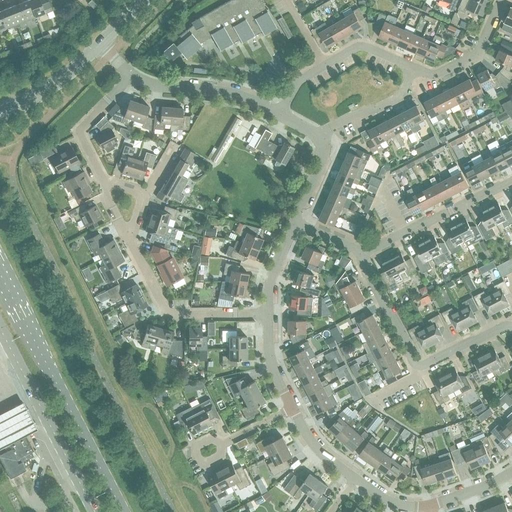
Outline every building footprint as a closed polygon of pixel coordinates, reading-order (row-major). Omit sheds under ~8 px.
[(28,0),(19,4),(26,22),(32,19),(33,21),(36,20),(28,0)] [(28,0),(36,20),(39,19),(39,16),(52,11),(47,0),(28,0)] [(91,0),(88,4),(93,9),(97,5),(91,0)] [(230,0),(191,23),(192,25),(179,36),(175,40),(178,44),(176,47),(172,43),(162,51),(162,56),(171,61),(180,53),(186,60),(202,47),(199,43),(203,39),(202,37),(207,34),(208,37),(211,35),(220,52),(233,44),(232,42),(239,38),(242,44),(255,36),(254,34),(261,30),(264,36),(277,29),(260,0),(230,0)] [(405,8),(407,1),(402,0),(399,0),(397,6),(405,8)] [(467,9),(483,16),(489,1),(486,0),(461,0),(458,10),(465,13),(467,9)] [(19,4),(9,8),(17,28),(20,27),(21,28),(27,26),(26,22),(19,4)] [(9,8),(0,11),(0,12),(7,29),(13,27),(14,29),(17,28),(9,8)] [(354,13),(345,18),(354,32),(363,27),(359,21),(364,18),(358,8),(353,11),(354,13)] [(508,15),(502,29),(508,32),(511,33),(511,8),(508,15)] [(451,22),(457,25),(460,19),(457,13),(455,12),(451,22)] [(380,13),(375,23),(376,29),(381,31),(378,37),(388,41),(394,26),(398,18),(389,15),(388,15),(387,17),(380,13)] [(277,20),(288,39),(293,36),(282,17),(277,20)] [(345,18),(337,23),(345,38),(354,32),(345,18)] [(325,23),(311,31),(319,45),(324,42),(327,48),(336,43),(328,28),(325,23)] [(337,23),(328,28),(336,43),(345,38),(337,23)] [(452,24),(450,28),(458,33),(460,29),(452,24)] [(404,30),(397,45),(406,49),(413,34),(415,29),(406,25),(404,30)] [(388,41),(397,45),(404,30),(394,26),(388,41)] [(406,49),(416,53),(422,38),(413,34),(406,49)] [(431,42),(425,57),(434,62),(437,55),(442,58),(443,55),(446,56),(454,52),(456,48),(448,45),(447,47),(442,44),(443,41),(442,38),(435,35),(432,42),(431,42)] [(416,53),(425,57),(431,42),(422,38),(416,53)] [(293,39),(286,42),(291,51),(298,47),(293,39)] [(503,68),(499,72),(510,80),(511,77),(511,72),(510,71),(511,66),(511,55),(500,50),(495,60),(505,64),(503,68)] [(510,80),(499,72),(495,77),(492,79),(487,70),(478,75),(486,90),(493,87),(494,89),(501,86),(507,89),(511,83),(511,82),(510,80)] [(470,79),(460,84),(468,99),(477,94),(480,99),(485,96),(478,83),(473,85),(470,79)] [(460,84),(451,89),(459,104),(462,110),(471,105),(468,99),(460,84)] [(451,89),(442,93),(450,108),(459,104),(451,89)] [(442,93),(433,98),(444,119),(448,116),(445,111),(450,108),(442,93)] [(444,119),(433,98),(424,103),(431,118),(436,115),(439,121),(444,119)] [(128,119),(133,120),(139,104),(129,100),(126,110),(120,108),(109,119),(126,125),(128,119)] [(139,104),(133,120),(143,124),(142,128),(151,131),(152,119),(146,117),(149,107),(139,104)] [(417,106),(407,111),(417,131),(421,129),(418,123),(424,120),(417,106)] [(164,124),(170,124),(172,108),(161,107),(160,116),(154,115),(153,129),(164,130),(164,124)] [(467,110),(470,116),(475,113),(472,107),(467,110)] [(172,108),(170,124),(170,132),(170,130),(177,131),(177,129),(188,130),(189,128),(190,116),(182,116),(183,109),(172,108)] [(407,111),(397,116),(405,130),(410,127),(413,133),(417,131),(407,111)] [(486,120),(490,118),(491,120),(496,117),(493,112),(484,116),(478,119),(480,123),(486,120)] [(397,116),(388,121),(401,147),(405,144),(399,133),(405,130),(397,116)] [(230,136),(239,120),(235,117),(216,149),(214,147),(211,152),(213,154),(210,159),(215,162),(230,136)] [(102,149),(104,148),(107,153),(114,149),(112,144),(117,141),(111,130),(114,127),(108,121),(99,129),(102,135),(96,138),(102,149)] [(388,121),(378,126),(386,140),(391,138),(397,149),(401,147),(388,121)] [(386,140),(378,126),(368,131),(373,139),(367,142),(373,154),(383,149),(380,143),(386,140)] [(248,145),(246,148),(249,149),(248,150),(253,152),(255,149),(277,161),(275,164),(275,167),(279,169),(282,168),(284,165),(293,148),(284,143),(281,148),(267,140),(271,133),(265,130),(261,136),(255,132),(252,137),(248,144),(251,145),(251,146),(248,145)] [(453,137),(451,134),(445,136),(445,135),(440,138),(442,143),(453,137)] [(428,142),(431,148),(439,145),(436,138),(428,142)] [(465,142),(460,145),(465,153),(470,150),(465,142)] [(511,147),(509,142),(500,147),(510,166),(511,164),(511,147)] [(121,174),(132,177),(137,159),(132,157),(134,149),(124,145),(118,165),(123,167),(121,174)] [(40,153),(43,159),(57,152),(54,146),(40,153)] [(50,158),(58,174),(79,163),(71,147),(50,158)] [(500,147),(491,152),(500,170),(510,166),(500,147)] [(180,160),(173,172),(181,177),(190,161),(193,163),(197,156),(184,149),(178,160),(180,160)] [(348,152),(344,162),(364,170),(366,165),(370,155),(357,149),(355,155),(348,152)] [(488,158),(483,161),(491,175),(500,170),(491,152),(490,151),(486,154),(488,158)] [(137,159),(132,177),(142,180),(146,167),(152,169),(156,155),(146,152),(143,161),(137,159)] [(35,155),(28,159),(31,165),(38,161),(35,155)] [(472,160),(462,165),(465,170),(472,185),(482,180),(474,166),(472,160)] [(483,161),(474,166),(482,180),(491,175),(483,161)] [(344,162),(340,172),(355,178),(360,180),(364,170),(344,162)] [(71,190),(76,200),(91,192),(85,180),(87,178),(84,172),(63,183),(68,192),(71,190)] [(164,184),(160,191),(156,197),(166,203),(169,196),(180,202),(183,196),(173,190),(181,177),(173,172),(166,185),(164,184)] [(340,172),(336,181),(351,188),(353,183),(357,185),(360,180),(355,178),(340,172)] [(461,172),(452,177),(459,192),(468,187),(461,172)] [(372,176),(368,183),(378,188),(382,181),(372,176)] [(430,179),(433,186),(441,201),(450,196),(442,181),(438,184),(434,177),(430,179)] [(452,177),(442,181),(450,196),(459,192),(452,177)] [(336,181),(332,191),(347,197),(349,193),(353,194),(355,190),(351,188),(336,181)] [(378,188),(368,183),(365,182),(363,188),(376,194),(378,188)] [(433,186),(424,191),(432,206),(441,201),(433,186)] [(423,210),(415,196),(411,188),(407,191),(410,198),(406,200),(413,215),(423,210)] [(332,191),(327,200),(342,207),(347,197),(332,191)] [(424,191),(415,196),(423,210),(432,206),(424,191)] [(327,200),(323,210),(338,217),(342,207),(327,200)] [(498,203),(488,208),(497,225),(502,222),(504,228),(511,223),(511,217),(508,210),(503,213),(498,203)] [(80,218),(84,227),(102,217),(96,205),(84,211),(81,206),(68,212),(71,218),(74,217),(76,220),(80,218)] [(152,209),(149,220),(167,226),(169,219),(174,221),(177,210),(164,206),(163,212),(152,209)] [(497,225),(488,208),(479,213),(483,223),(478,225),(486,241),(496,235),(492,227),(497,225)] [(338,217),(323,210),(319,220),(334,226),(338,217)] [(59,216),(53,219),(56,225),(62,222),(59,216)] [(167,226),(149,220),(145,231),(155,235),(154,240),(169,245),(171,240),(174,240),(177,229),(167,226)] [(466,220),(456,225),(465,241),(467,247),(482,239),(476,226),(471,229),(466,220)] [(244,238),(242,243),(258,250),(263,239),(258,238),(262,229),(257,228),(243,224),(239,235),(244,238)] [(465,241),(456,225),(446,230),(451,239),(446,242),(452,254),(463,249),(460,244),(465,241)] [(205,228),(204,235),(215,236),(216,229),(205,228)] [(99,254),(102,259),(119,250),(113,240),(104,244),(99,234),(86,240),(95,256),(99,254)] [(434,236),(424,241),(433,258),(438,255),(442,263),(452,258),(444,243),(439,246),(434,236)] [(258,250),(242,243),(236,240),(233,248),(229,246),(225,254),(243,262),(245,256),(254,260),(258,250)] [(433,258),(424,241),(414,246),(419,256),(414,258),(422,274),(432,268),(428,260),(433,258)] [(162,278),(167,286),(183,278),(172,258),(170,259),(166,251),(166,250),(154,246),(151,252),(158,265),(157,265),(163,277),(162,278)] [(302,258),(310,262),(307,267),(320,273),(325,262),(320,260),(323,253),(317,251),(307,246),(302,258)] [(119,250),(102,259),(105,264),(98,268),(107,284),(121,276),(115,266),(124,261),(119,250)] [(401,253),(391,258),(399,274),(405,271),(407,275),(416,270),(410,258),(405,261),(401,253)] [(201,266),(210,267),(211,256),(202,255),(201,266)] [(399,274),(391,258),(381,263),(385,271),(379,275),(386,287),(389,293),(399,288),(393,277),(399,274)] [(511,270),(507,261),(502,264),(507,274),(511,271),(511,270)] [(230,276),(229,282),(246,286),(248,274),(238,272),(240,266),(225,263),(223,275),(230,276)] [(507,274),(502,264),(496,266),(502,277),(507,274)] [(89,265),(83,269),(89,281),(95,277),(89,265)] [(294,270),(291,279),(294,280),(293,283),(302,285),(300,291),(313,295),(319,297),(321,290),(315,289),(317,284),(312,283),(314,275),(297,270),(294,270)] [(345,271),(336,284),(344,299),(346,298),(360,291),(355,281),(351,283),(349,278),(345,271)] [(220,287),(218,299),(232,302),(234,296),(244,298),(246,286),(229,282),(222,281),(220,287)] [(496,291),(491,294),(500,310),(510,305),(505,296),(510,293),(504,281),(494,286),(496,291)] [(122,298),(125,304),(142,295),(136,284),(123,291),(119,284),(106,291),(112,303),(122,298)] [(360,291),(346,298),(351,307),(349,308),(352,314),(364,308),(361,302),(365,300),(360,291)] [(500,310),(491,294),(486,296),(484,291),(474,297),(480,309),(485,306),(490,315),(500,310)] [(142,295),(125,304),(119,307),(122,312),(118,314),(124,327),(137,320),(134,313),(147,306),(142,295)] [(297,315),(311,317),(313,298),(291,295),(289,308),(298,309),(297,315)] [(420,300),(423,306),(431,301),(428,295),(420,300)] [(464,308),(459,310),(468,327),(478,322),(473,313),(478,310),(472,297),(462,303),(464,308)] [(218,299),(217,306),(231,307),(232,302),(218,299)] [(468,327),(459,310),(454,313),(452,308),(442,313),(448,326),(453,323),(458,332),(468,327)] [(358,322),(363,332),(378,324),(373,315),(366,318),(363,313),(351,319),(354,324),(358,322)] [(430,325),(425,328),(434,344),(444,339),(439,330),(444,327),(438,315),(428,320),(430,325)] [(289,334),(296,334),(296,336),(290,339),(293,344),(306,337),(306,321),(289,321),(289,334)] [(154,350),(156,344),(160,328),(147,324),(145,331),(140,329),(137,330),(134,324),(121,331),(124,338),(132,333),(135,339),(142,342),(141,346),(154,350)] [(363,332),(368,341),(382,333),(378,324),(363,332)] [(434,344),(425,328),(420,330),(418,325),(408,331),(414,343),(420,340),(424,349),(434,344)] [(160,328),(156,344),(162,346),(161,352),(167,354),(167,353),(182,357),(182,341),(175,340),(171,339),(174,332),(160,328)] [(196,346),(196,351),(207,351),(207,337),(201,337),(201,328),(189,328),(189,346),(196,346)] [(229,342),(229,349),(246,349),(246,337),(236,337),(236,331),(222,331),(222,342),(229,342)] [(363,343),(368,353),(387,343),(382,333),(368,341),(363,343)] [(290,357),(295,367),(309,359),(315,356),(308,341),(293,349),(296,354),(290,357)] [(371,363),(373,362),(392,352),(387,343),(368,353),(366,354),(371,363)] [(246,349),(229,349),(229,356),(222,356),(222,367),(237,367),(237,361),(246,361),(246,349)] [(494,349),(484,355),(492,372),(498,368),(501,373),(511,368),(505,356),(499,359),(494,349)] [(378,371),(382,369),(397,362),(392,352),(373,362),(378,371)] [(340,355),(337,357),(334,359),(336,363),(338,363),(339,363),(343,361),(340,355)] [(492,372),(484,355),(473,360),(478,370),(473,372),(479,385),(489,379),(487,375),(492,372)] [(295,367),(300,376),(314,369),(309,359),(295,367)] [(397,362),(382,369),(387,378),(383,381),(385,386),(398,380),(395,374),(402,371),(397,362)] [(350,367),(353,372),(357,370),(360,368),(357,363),(350,367)] [(300,376),(304,385),(319,378),(317,373),(323,370),(320,365),(314,369),(300,376)] [(455,369),(445,375),(453,392),(460,388),(462,393),(472,388),(466,376),(460,379),(455,369)] [(453,392),(445,375),(434,380),(439,390),(434,393),(440,405),(450,400),(448,395),(453,392)] [(235,377),(225,379),(228,385),(229,387),(234,397),(240,394),(244,400),(259,392),(254,381),(245,386),(242,381),(241,378),(237,381),(235,377)] [(304,385),(309,395),(324,387),(328,385),(326,380),(321,382),(319,378),(304,385)] [(367,386),(369,385),(366,379),(359,382),(363,390),(368,388),(367,386)] [(309,395),(314,404),(328,397),(329,397),(333,395),(335,394),(330,384),(328,385),(324,387),(309,395)] [(357,390),(354,384),(348,388),(351,393),(357,390)] [(259,392),(244,400),(247,406),(241,410),(246,419),(259,413),(256,407),(265,403),(259,392)] [(328,397),(314,404),(319,414),(325,410),(328,416),(341,409),(333,395),(329,397),(328,397)] [(22,400),(0,411),(0,447),(37,427),(22,400)] [(191,409),(194,413),(202,430),(212,425),(208,416),(215,412),(209,400),(191,409)] [(358,414),(363,418),(372,408),(367,403),(358,414)] [(190,407),(175,415),(183,429),(188,426),(190,430),(192,435),(202,430),(194,413),(191,409),(190,407)] [(438,410),(442,419),(447,416),(443,408),(438,410)] [(340,417),(329,429),(337,437),(352,419),(358,414),(354,410),(349,416),(348,416),(343,411),(338,415),(340,417)] [(371,424),(366,430),(371,434),(376,428),(383,420),(378,416),(371,424)] [(337,437),(345,444),(356,432),(351,427),(356,422),(352,419),(337,437)] [(386,425),(392,429),(396,423),(389,419),(386,425)] [(401,427),(396,423),(392,429),(397,432),(401,427)] [(511,444),(511,430),(507,425),(503,428),(499,424),(491,432),(500,442),(505,438),(511,445),(511,444)] [(410,439),(414,432),(407,427),(402,433),(410,439)] [(356,432),(345,444),(353,451),(368,434),(365,431),(360,436),(356,432)] [(268,450),(271,456),(288,447),(282,437),(273,442),(271,436),(256,444),(261,453),(268,450)] [(476,441),(471,443),(481,465),(491,460),(487,451),(492,449),(488,438),(487,436),(476,441)] [(9,445),(11,449),(16,458),(15,459),(18,465),(22,463),(33,456),(31,451),(32,450),(25,437),(9,445)] [(359,455),(368,462),(377,449),(372,445),(376,439),(372,437),(359,455)] [(454,445),(449,447),(451,452),(456,465),(467,460),(471,469),(481,465),(471,443),(467,445),(456,449),(454,445)] [(288,447),(271,456),(274,461),(268,464),(274,476),(287,469),(284,461),(293,457),(288,447)] [(368,462),(377,468),(390,450),(386,447),(382,452),(377,449),(368,462)] [(16,458),(11,449),(2,453),(0,454),(0,459),(10,479),(14,477),(26,471),(22,463),(18,465),(15,459),(16,458)] [(377,468),(385,474),(395,461),(390,457),(394,452),(390,450),(377,468)] [(439,456),(441,462),(446,478),(456,474),(449,452),(439,456)] [(295,469),(303,464),(300,459),(292,464),(295,469)] [(436,481),(431,465),(421,469),(418,459),(414,461),(416,466),(414,466),(418,480),(424,478),(426,484),(436,481)] [(395,461),(385,474),(394,481),(398,476),(403,480),(411,470),(405,466),(408,462),(404,460),(400,465),(395,461)] [(441,462),(431,465),(436,481),(446,478),(441,462)] [(232,464),(222,469),(231,486),(236,483),(240,490),(251,484),(244,469),(237,473),(232,464)] [(231,486),(222,469),(212,474),(217,483),(212,486),(219,499),(228,495),(225,489),(231,486)] [(303,491),(309,494),(319,480),(310,474),(304,482),(299,478),(289,493),(297,499),(303,491)] [(292,477),(289,482),(294,486),(297,481),(292,477)] [(261,479),(255,482),(262,494),(268,491),(261,479)] [(319,480),(309,494),(314,498),(309,505),(318,511),(327,498),(322,495),(328,487),(319,480)] [(505,502),(494,507),(495,511),(511,511),(511,510),(509,511),(505,502)]
